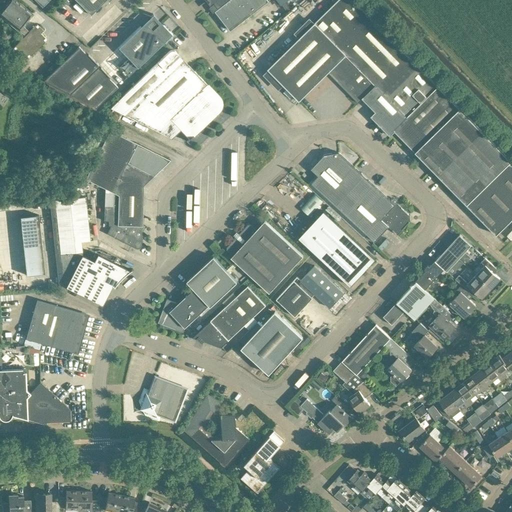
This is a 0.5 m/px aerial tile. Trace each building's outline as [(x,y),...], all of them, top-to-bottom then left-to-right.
[(32,15),(13,0),(0,0),(0,13),(5,17),(3,19),(24,37),(13,48),(19,54),(22,51),(29,58),(30,56),(47,40),(45,38),(40,33),(43,30),(37,24),(29,32),(23,25),(32,15)] [(75,0),(90,15),(105,0),(107,0),(109,1),(109,0),(75,0)] [(207,0),(211,4),(212,6),(212,5),(215,3),(219,8),(216,10),(229,0),(207,0)] [(270,0),(229,0),(216,10),(215,11),(231,31),(269,1),(270,0)] [(353,0),(338,0),(268,69),(269,69),(284,85),(299,101),(330,70),(359,100),(357,102),(358,103),(364,97),(368,93),(381,106),(371,116),(390,135),(395,131),(467,205),(497,234),(511,219),(511,161),(460,109),(353,0)] [(172,34),(162,24),(160,26),(153,18),(142,28),(140,26),(133,33),(118,48),(137,68),(172,34)] [(79,46),(42,81),(96,107),(117,87),(109,78),(110,77),(100,67),(99,68),(97,65),(98,64),(88,53),(87,55),(79,46)] [(218,97),(176,52),(175,51),(174,51),(173,50),(172,50),(171,50),(170,51),(169,51),(110,107),(157,131),(170,119),(188,139),(187,141),(203,126),(204,127),(212,119),(211,118),(218,112),(220,110),(221,107),(221,104),(221,102),(220,99),(218,97)] [(127,69),(129,61),(119,58),(117,66),(127,69)] [(8,77),(2,80),(6,88),(12,85),(8,77)] [(79,173),(86,177),(85,179),(113,192),(112,206),(104,206),(103,221),(108,221),(108,225),(110,226),(106,234),(136,248),(137,249),(138,249),(139,248),(140,248),(140,247),(141,247),(141,246),(141,245),(142,234),(142,233),(142,232),(141,232),(141,231),(140,231),(140,230),(139,230),(141,226),(142,226),(143,186),(149,174),(153,176),(170,160),(102,126),(79,173)] [(396,203),(395,204),(339,153),(325,154),(311,169),(318,176),(312,183),(375,241),(389,227),(398,235),(410,222),(408,221),(410,220),(410,217),(408,216),(409,215),(396,203)] [(315,193),(301,208),(310,217),(324,202),(315,193)] [(54,200),(50,201),(58,283),(63,282),(63,286),(102,305),(112,285),(114,287),(117,282),(122,278),(124,275),(128,272),(131,270),(131,269),(130,270),(97,254),(94,261),(82,255),(82,252),(81,242),(91,240),(86,197),(54,200)] [(376,259),(324,211),(299,238),(351,286),(376,259)] [(43,275),(38,217),(19,219),(24,276),(43,275)] [(235,239),(227,247),(227,250),(233,255),(231,257),(269,292),(303,256),(265,221),(257,230),(251,224),(248,224),(240,233),(238,233),(235,237),(235,239)] [(460,234),(447,247),(459,258),(460,258),(466,263),(470,257),(465,252),(471,245),(460,234)] [(459,258),(447,247),(435,261),(444,269),(447,271),(459,258)] [(185,328),(210,305),(211,306),(238,282),(214,256),(188,281),(194,288),(178,303),(167,299),(160,319),(163,322),(160,325),(161,326),(163,324),(184,332),(185,328)] [(494,273),(498,269),(485,258),(481,262),(485,265),(477,274),(491,288),(500,278),(494,273)] [(425,289),(444,269),(435,261),(416,281),(425,289)] [(297,276),(276,299),(295,316),(313,298),(312,297),(315,294),(330,308),(344,293),(315,265),(301,280),(297,276)] [(491,288),(477,274),(468,284),(465,280),(459,276),(456,279),(461,284),(462,285),(469,292),(468,292),(473,296),(477,292),(482,298),(491,288)] [(434,298),(425,289),(416,281),(415,282),(410,284),(411,287),(397,302),(406,310),(415,319),(429,303),(434,298)] [(465,295),(468,292),(469,292),(462,285),(454,293),(457,296),(447,306),(455,313),(457,310),(465,317),(476,305),(465,295)] [(194,336),(197,338),(222,347),(266,306),(248,286),(194,336)] [(454,316),(441,304),(434,298),(429,303),(435,311),(433,313),(437,317),(430,325),(445,339),(455,327),(447,319),(451,314),(454,316)] [(37,300),(26,339),(74,352),(85,313),(37,300)] [(406,310),(397,302),(383,317),(392,325),(406,310)] [(275,312),(241,348),(269,374),(303,337),(275,312)] [(420,323),(412,332),(420,340),(415,345),(427,357),(438,346),(425,334),(429,331),(420,323)] [(357,375),(384,345),(391,338),(376,324),(342,361),(356,374),(357,375)] [(412,358),(391,338),(384,345),(390,350),(390,359),(394,359),(394,362),(388,369),(393,374),(391,377),(391,381),(396,386),(412,370),(406,364),(412,358)] [(25,340),(24,345),(39,349),(40,344),(25,340)] [(511,353),(508,348),(504,351),(507,355),(502,358),(509,368),(511,371),(511,353)] [(492,354),(488,357),(504,379),(508,376),(504,372),(509,368),(502,358),(500,354),(499,354),(495,358),(492,354)] [(504,379),(488,357),(484,360),(487,364),(482,367),(493,381),(498,377),(501,381),(504,379)] [(356,374),(342,361),(334,370),(346,383),(356,374)] [(0,418),(1,420),(2,418),(2,417),(8,417),(8,418),(10,419),(11,418),(12,417),(12,416),(27,419),(26,397),(30,393),(26,389),(26,368),(10,369),(1,369),(1,366),(0,366),(0,418)] [(493,381),(482,367),(478,371),(475,367),(471,370),(487,392),(490,389),(487,385),(493,381)] [(487,392),(471,370),(467,373),(469,377),(465,380),(475,394),(481,390),(484,394),(487,392)] [(374,391),(357,375),(356,374),(346,383),(353,390),(355,393),(349,398),(360,412),(370,405),(365,398),(374,391)] [(144,388),(138,401),(145,416),(159,421),(161,416),(174,421),(187,389),(155,377),(149,390),(144,388)] [(323,386),(315,379),(311,383),(319,390),(323,386)] [(475,394),(465,380),(461,384),(458,380),(454,383),(470,405),(473,402),(470,398),(475,394)] [(30,393),(26,397),(27,419),(27,421),(33,423),(47,422),(71,421),(70,410),(40,382),(30,393)] [(470,405),(454,383),(449,387),(452,390),(448,394),(458,407),(464,403),(467,407),(470,405)] [(458,407),(448,394),(444,397),(441,393),(436,397),(440,402),(436,405),(443,414),(446,416),(449,419),(461,410),(458,407)] [(207,395),(185,430),(224,464),(248,438),(235,427),(234,415),(220,416),(214,416),(211,415),(211,414),(213,411),(214,412),(219,403),(207,395)] [(499,406),(507,400),(504,396),(496,402),(499,406)] [(338,431),(344,424),(345,425),(352,418),(337,404),(331,411),(330,410),(325,415),(307,399),(301,406),(307,412),(306,413),(307,414),(308,412),(312,416),(311,418),(313,417),(331,434),(335,429),(338,431)] [(442,416),(433,405),(427,409),(436,422),(442,416)] [(482,420),(491,414),(487,409),(479,415),(480,417),(482,420)] [(406,425),(399,430),(404,437),(405,436),(409,441),(425,429),(415,416),(405,423),(406,425)] [(482,421),(482,420),(480,417),(471,423),(474,427),(482,421)] [(467,432),(474,427),(471,423),(463,429),(467,432)] [(504,426),(495,432),(498,438),(507,451),(511,447),(511,438),(507,432),(504,426)] [(273,431),(246,462),(246,469),(247,470),(240,478),(257,493),(280,466),(279,467),(271,461),(271,455),(284,440),(273,431)] [(426,432),(418,441),(421,444),(420,446),(428,453),(438,441),(430,434),(429,435),(426,432)] [(507,451),(498,438),(489,444),(498,457),(507,451)] [(446,449),(438,441),(428,453),(436,461),(439,457),(446,449)] [(447,465),(458,453),(449,445),(446,449),(439,457),(447,465)] [(455,472),(466,461),(458,453),(447,465),(455,472)] [(463,480),(474,468),(466,461),(455,472),(463,480)] [(482,475),(474,468),(463,480),(471,487),(482,475)] [(354,474),(348,480),(361,492),(372,479),(364,471),(362,474),(361,475),(357,471),(354,474)] [(376,493),(385,482),(377,474),(372,479),(361,492),(364,495),(368,492),(373,496),(376,493)] [(392,500),(405,486),(396,478),(392,483),(388,479),(385,482),(376,493),(389,504),(393,501),(392,500)] [(404,504),(413,493),(405,486),(392,500),(393,501),(401,508),(404,504)] [(65,500),(59,499),(59,501),(59,505),(58,511),(78,511),(78,509),(79,491),(66,490),(65,500)] [(338,490),(334,495),(343,503),(348,498),(338,490)] [(97,511),(98,500),(91,500),(92,491),(79,491),(78,509),(85,509),(85,511),(97,511)] [(416,491),(413,493),(404,504),(410,510),(408,511),(420,511),(425,506),(421,503),(425,499),(416,491)] [(113,511),(117,511),(121,495),(108,492),(107,498),(98,496),(98,500),(97,511),(102,511),(103,511),(104,510),(113,511)] [(51,506),(51,501),(51,493),(36,493),(36,511),(58,511),(59,505),(51,506)] [(9,502),(1,503),(2,511),(31,511),(24,511),(23,496),(17,497),(17,495),(8,495),(9,502)] [(121,495),(117,511),(139,511),(141,505),(133,504),(135,498),(121,495)] [(165,511),(166,510),(149,502),(144,511),(165,511)] [(322,511),(327,504),(324,502),(319,508),(322,511)]
